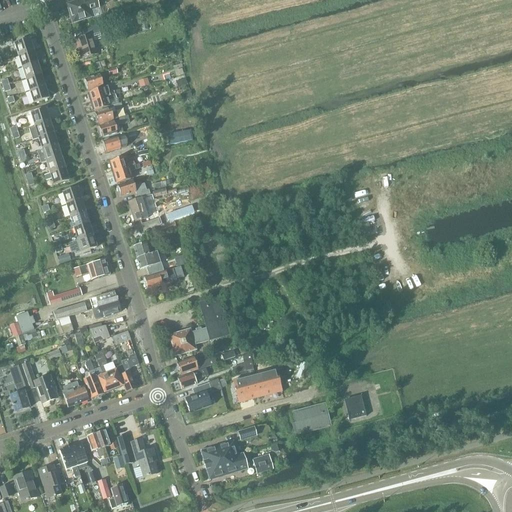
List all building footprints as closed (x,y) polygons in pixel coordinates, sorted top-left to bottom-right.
[(89,11),(99,8),(96,0),(80,0),(66,4),(72,24),(91,18),(89,11)] [(75,41),(77,48),(79,47),(83,59),(97,54),(93,42),(101,39),(97,25),(81,30),(84,38),(75,41)] [(14,44),(18,56),(33,51),(29,40),(14,44)] [(18,56),(22,68),(37,63),(33,51),(18,56)] [(22,68),(25,80),(41,75),(37,63),(22,68)] [(25,80),(29,92),(45,87),(41,75),(25,80)] [(102,87),(99,77),(99,76),(85,80),(86,85),(85,86),(86,89),(88,89),(88,91),(102,87)] [(147,79),(137,81),(139,88),(149,85),(147,79)] [(45,87),(29,92),(33,104),(48,99),(45,87)] [(91,99),(91,102),(120,94),(119,90),(105,94),(103,89),(89,93),(89,94),(88,95),(89,99),(91,99)] [(190,92),(179,94),(181,101),(191,98),(190,92)] [(120,94),(91,102),(92,105),(91,106),(92,110),(94,110),(94,112),(109,107),(107,102),(121,98),(120,94)] [(98,123),(98,125),(118,119),(116,120),(114,111),(121,109),(120,104),(109,107),(109,109),(95,113),(96,119),(95,120),(96,123),(98,123)] [(190,107),(177,111),(178,117),(192,113),(190,107)] [(30,115),(34,127),(50,122),(46,110),(30,115)] [(119,121),(99,127),(100,132),(99,133),(100,136),(102,137),(102,138),(117,134),(131,130),(129,123),(127,116),(119,119),(119,121)] [(34,127),(38,139),(53,134),(50,122),(34,127)] [(190,131),(166,135),(168,146),(192,141),(190,131)] [(38,139),(42,150),(57,146),(53,134),(38,139)] [(116,135),(103,139),(104,142),(103,142),(106,153),(120,149),(126,147),(124,137),(117,139),(116,135)] [(42,150),(46,162),(61,157),(57,146),(42,150)] [(46,162),(49,174),(65,169),(61,157),(46,162)] [(112,169),(113,173),(135,166),(134,162),(127,164),(125,157),(110,162),(110,164),(109,165),(110,168),(112,169)] [(138,166),(135,166),(113,173),(114,178),(113,179),(115,182),(116,183),(117,184),(132,179),(130,171),(139,169),(138,166)] [(68,181),(65,169),(49,174),(44,176),(46,181),(51,179),(53,186),(68,181)] [(137,199),(150,195),(149,191),(148,190),(146,191),(144,184),(134,187),(132,181),(117,186),(118,187),(117,189),(118,192),(119,192),(121,197),(135,192),(137,199)] [(62,194),(66,205),(81,200),(77,189),(62,194)] [(165,189),(152,192),(154,197),(166,194),(165,191),(165,189)] [(144,197),(127,203),(134,223),(140,221),(141,224),(160,219),(152,195),(144,197)] [(66,205),(70,217),(85,212),(81,200),(66,205)] [(167,215),(166,216),(167,219),(168,219),(169,221),(190,214),(188,207),(167,214),(167,215)] [(70,217),(73,229),(89,224),(85,212),(70,217)] [(160,219),(141,224),(143,231),(160,225),(162,225),(160,219)] [(73,229),(77,241),(92,236),(89,224),(73,229)] [(92,236),(77,241),(81,253),(96,248),(92,236)] [(133,248),(136,259),(157,253),(156,249),(150,250),(148,243),(133,248)] [(68,253),(57,256),(59,263),(70,260),(68,253)] [(157,253),(136,259),(140,270),(146,268),(148,276),(163,272),(157,253)] [(177,266),(186,264),(183,255),(174,257),(177,266)] [(76,277),(81,276),(89,274),(91,281),(109,275),(105,260),(78,268),(78,265),(72,266),(76,277)] [(180,267),(172,270),(173,270),(175,277),(176,280),(184,278),(180,267)] [(173,270),(144,279),(145,284),(145,285),(145,288),(147,289),(147,290),(162,286),(160,281),(175,277),(173,270)] [(44,292),(45,298),(47,306),(81,296),(80,290),(52,298),(50,291),(44,292)] [(92,310),(95,309),(117,302),(114,292),(99,297),(101,303),(91,306),(92,310)] [(191,331),(190,329),(169,336),(175,357),(196,351),(195,345),(229,336),(218,298),(199,303),(206,329),(201,331),(200,329),(191,331)] [(117,302),(95,309),(96,312),(103,310),(105,317),(120,312),(117,302)] [(53,312),(56,321),(87,312),(84,303),(53,312)] [(28,313),(16,317),(17,322),(22,335),(34,331),(32,326),(36,324),(34,317),(30,319),(28,313)] [(55,321),(60,335),(73,331),(69,317),(55,321)] [(9,325),(14,337),(15,337),(18,347),(25,344),(24,341),(22,335),(17,322),(9,325)] [(101,328),(92,330),(91,330),(94,339),(98,339),(103,340),(109,338),(105,327),(101,328)] [(34,331),(22,335),(24,341),(36,337),(34,331)] [(74,335),(78,347),(83,345),(79,334),(74,335)] [(61,347),(57,348),(57,349),(58,350),(59,350),(61,355),(71,351),(69,345),(64,347),(61,348),(61,347)] [(98,355),(100,360),(103,367),(112,390),(121,386),(115,371),(110,373),(100,347),(96,349),(98,355)] [(47,355),(49,361),(61,356),(59,350),(58,350),(47,355)] [(233,352),(221,356),(223,362),(235,358),(233,352)] [(243,355),(245,372),(253,370),(251,354),(243,355)] [(122,366),(120,367),(116,369),(119,376),(126,393),(136,389),(129,372),(131,368),(138,366),(135,356),(121,361),(122,366)] [(177,366),(177,367),(178,370),(179,371),(181,376),(197,370),(206,367),(207,368),(216,365),(214,357),(195,364),(193,359),(177,364),(177,366)] [(103,376),(97,378),(103,393),(112,390),(103,367),(100,360),(97,361),(103,376)] [(90,377),(83,380),(91,400),(103,395),(97,379),(97,378),(91,362),(85,364),(90,377)] [(28,363),(22,366),(30,390),(36,388),(42,404),(56,399),(49,378),(35,383),(28,363)] [(15,384),(16,387),(18,394),(9,397),(14,413),(29,408),(24,392),(29,390),(30,390),(22,366),(15,368),(19,379),(15,384)] [(207,377),(206,373),(205,370),(177,379),(181,390),(196,385),(195,381),(207,377)] [(233,382),(239,403),(281,392),(281,393),(282,393),(276,370),(232,381),(232,382),(233,382)] [(132,373),(136,387),(144,384),(140,371),(132,373)] [(77,383),(71,385),(78,405),(88,401),(83,387),(79,388),(77,383)] [(196,395),(184,400),(189,414),(210,406),(205,393),(211,391),(208,384),(194,389),(196,395)] [(78,405),(71,385),(63,388),(65,393),(63,394),(68,408),(78,405)] [(347,416),(349,421),(366,417),(364,411),(364,412),(360,397),(344,401),(348,416),(347,416)] [(293,413),(296,423),(291,424),(295,435),(299,434),(329,426),(324,405),(293,413)] [(145,413),(134,417),(136,423),(147,419),(145,413)] [(127,428),(116,431),(124,458),(132,455),(128,440),(130,440),(127,428)] [(256,436),(253,428),(238,433),(240,441),(256,436)] [(95,435),(103,457),(104,461),(108,459),(104,448),(116,444),(112,432),(105,434),(104,432),(95,435)] [(99,458),(103,457),(95,435),(86,438),(91,453),(96,451),(99,458)] [(141,440),(131,443),(136,462),(139,461),(143,478),(157,474),(154,462),(156,462),(152,449),(145,452),(141,440)] [(203,463),(203,464),(208,462),(209,465),(237,457),(237,456),(233,442),(201,452),(201,451),(199,451),(200,453),(203,463)] [(80,443),(70,447),(76,467),(87,463),(80,443)] [(76,467),(70,447),(59,451),(66,471),(71,469),(75,478),(80,476),(76,467)] [(208,462),(203,464),(205,470),(209,481),(208,481),(209,482),(210,482),(210,481),(247,469),(243,455),(237,456),(237,457),(209,465),(208,462)] [(270,462),(254,466),(257,474),(272,469),(270,462)] [(53,466),(38,471),(47,499),(61,495),(58,486),(59,486),(53,466)] [(13,478),(15,482),(22,502),(26,501),(27,501),(28,501),(28,500),(38,497),(30,472),(13,478)] [(94,472),(88,474),(92,484),(97,482),(94,472)] [(98,482),(103,500),(110,498),(105,480),(98,482)] [(83,484),(78,486),(80,494),(86,492),(83,484)] [(13,496),(9,485),(0,488),(0,490),(3,499),(13,496)] [(111,504),(112,509),(127,504),(121,486),(111,489),(115,503),(111,504)]
